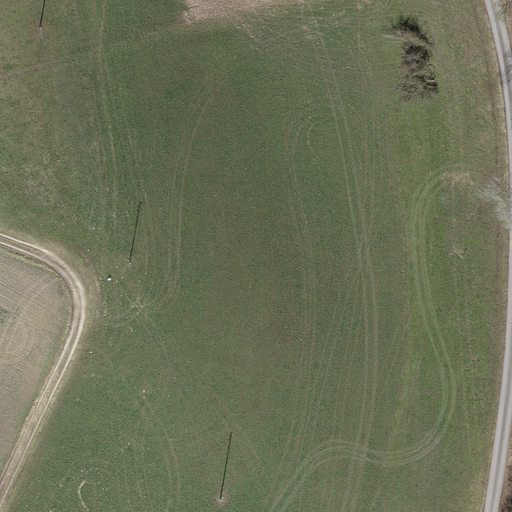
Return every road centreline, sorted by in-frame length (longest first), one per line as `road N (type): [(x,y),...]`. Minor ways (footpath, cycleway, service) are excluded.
road 1 (track): [(0,506),(82,321),(80,287),(63,262),(0,237)]
road 2 (unclassified): [(493,511),(511,376)]
